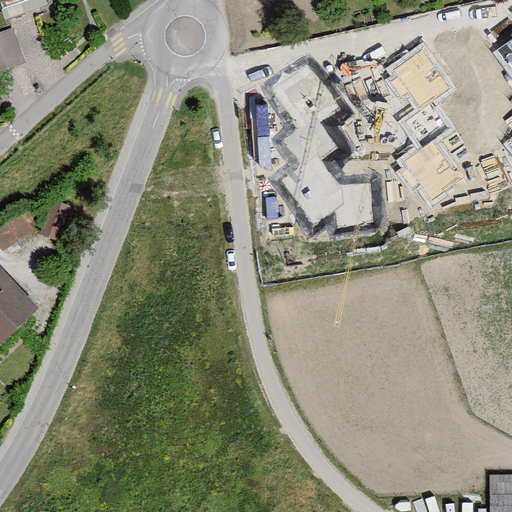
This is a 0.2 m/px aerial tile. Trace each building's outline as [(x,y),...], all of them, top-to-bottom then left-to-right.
[(15,25),(0,30),(0,69),(28,60),(15,25)] [(60,237),(69,204),(52,199),(43,233),(60,237)] [(0,226),(0,246),(4,251),(34,228),(20,211),(0,226)] [(43,302),(0,258),(0,331),(6,338),(43,302)] [(511,511),(511,473),(492,474),(493,511),(511,511)]
